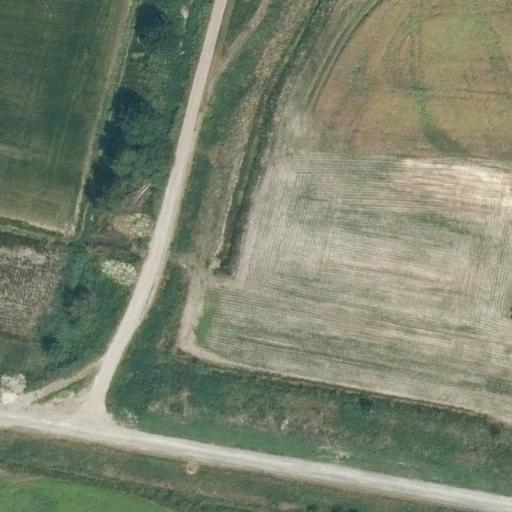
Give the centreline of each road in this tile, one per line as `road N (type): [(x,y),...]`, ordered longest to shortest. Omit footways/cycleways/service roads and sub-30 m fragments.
road 1 (track): [(0,411),(511,499)]
road 2 (track): [(86,426),(145,255),(213,0)]
road 3 (track): [(183,113),(267,0)]
